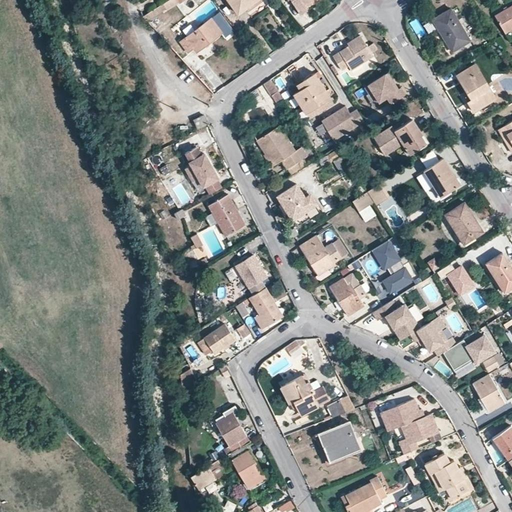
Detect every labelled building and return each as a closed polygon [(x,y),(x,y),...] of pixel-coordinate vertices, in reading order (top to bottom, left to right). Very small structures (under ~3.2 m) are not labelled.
[(167,0),(162,3),(167,11),(178,4),(179,5),(187,0),(167,0)] [(227,0),(238,16),(262,0),(227,0)] [(290,0),(298,12),(305,7),(303,4),(309,0),(290,0)] [(162,3),(145,15),(150,21),(167,11),(162,3)] [(511,5),(495,16),(505,32),(511,28),(511,5)] [(456,18),(449,8),(432,19),(453,51),(470,41),(464,31),(471,27),(463,14),(456,18)] [(196,54),(222,35),(225,39),(235,32),(220,12),(179,40),(187,52),(192,48),(196,54)] [(419,19),(411,22),(418,38),(426,35),(419,19)] [(350,46),(333,56),(341,69),(347,66),(350,70),(373,55),(360,35),(348,43),(350,46)] [(496,99),(475,65),(457,76),(472,100),(468,102),(474,112),(496,99)] [(292,96),(306,116),(332,99),(315,74),(297,86),(300,90),(292,96)] [(387,74),(383,77),(388,86),(393,83),(387,74)] [(388,86),(383,77),(368,87),(379,104),(385,99),(390,106),(405,96),(400,88),(397,90),(393,83),(388,86)] [(279,90),(271,79),(262,84),(270,96),(279,90)] [(363,88),(355,93),(359,99),(367,94),(363,88)] [(279,90),(270,96),(275,104),(284,99),(279,90)] [(364,122),(356,110),(350,114),(345,107),(322,122),(334,141),(364,122)] [(198,130),(208,125),(204,115),(194,120),(198,130)] [(424,136),(414,121),(396,131),(393,127),(375,138),(386,156),(404,144),(411,155),(427,146),(422,137),(424,136)] [(509,138),(511,142),(511,123),(500,131),(505,140),(509,138)] [(269,153),(276,165),(281,162),(287,170),(308,157),(302,147),(296,151),(280,126),(257,140),(266,155),(269,153)] [(210,195),(223,188),(219,181),(221,180),(206,153),(202,155),(198,147),(185,154),(189,163),(204,188),(205,188),(210,195)] [(328,155),(331,161),(341,156),(337,150),(328,155)] [(271,168),(276,165),(269,153),(266,155),(263,156),(271,168)] [(442,153),(422,166),(428,175),(443,199),(464,186),(442,153)] [(428,175),(422,166),(417,169),(423,178),(428,175)] [(297,184),(277,196),(292,222),(319,205),(312,194),(306,198),(297,184)] [(391,199),(381,185),(367,194),(372,202),(376,208),(391,199)] [(372,202),(367,194),(353,203),(358,211),(369,204),(372,202)] [(229,195),(208,206),(212,214),(204,219),(210,229),(218,224),(225,237),(246,225),(229,195)] [(486,235),(467,203),(448,215),(467,247),(486,235)] [(369,204),(358,211),(365,221),(376,214),(369,204)] [(182,209),(174,213),(178,221),(186,217),(182,209)] [(199,234),(192,238),(198,249),(205,246),(199,234)] [(344,258),(335,243),(327,248),(319,235),(302,245),(317,271),(314,273),(320,282),(333,274),(328,267),(344,258)] [(341,239),(335,243),(344,258),(350,254),(341,239)] [(389,242),(373,252),(384,270),(391,266),(397,276),(385,283),(391,293),(414,280),(406,267),(411,264),(407,256),(399,260),(389,242)] [(511,289),(511,262),(507,254),(490,264),(507,292),(511,289)] [(265,282),(269,279),(255,256),(236,267),(254,297),(268,288),(265,282)] [(447,274),(459,294),(474,284),(461,264),(454,269),(451,264),(437,273),(441,278),(447,274)] [(350,292),(343,280),(331,287),(348,317),(364,307),(360,300),(368,295),(362,285),(350,292)] [(286,318),(268,288),(254,297),(242,304),(247,312),(255,307),(261,317),(255,320),(263,332),(286,318)] [(448,303),(454,300),(451,295),(445,298),(448,303)] [(410,335),(417,331),(402,307),(395,311),(389,302),(374,312),(379,319),(387,314),(395,327),(398,325),(406,337),(410,335)] [(232,318),(237,327),(244,322),(239,314),(232,318)] [(417,331),(410,335),(415,343),(417,341),(421,339),(425,345),(430,353),(434,350),(438,357),(446,353),(457,346),(452,338),(448,340),(442,330),(446,327),(439,317),(417,331)] [(398,325),(395,327),(403,339),(406,337),(398,325)] [(226,326),(206,339),(214,353),(215,354),(236,341),(226,326)] [(470,346),(467,340),(457,346),(446,353),(457,370),(474,359),(477,364),(497,351),(487,335),(470,346)] [(214,353),(206,339),(198,343),(208,357),(214,353)] [(302,348),(297,341),(288,349),(292,355),(302,348)] [(502,354),(497,356),(502,366),(507,363),(502,354)] [(497,356),(486,362),(491,372),(502,366),(497,356)] [(221,371),(224,375),(230,372),(228,367),(221,371)] [(179,378),(181,393),(200,382),(193,370),(179,378)] [(507,403),(490,375),(474,384),(491,412),(507,403)] [(290,387),(298,406),(304,418),(321,409),(316,399),(320,397),(315,385),(310,387),(307,379),(290,387)] [(292,409),(298,406),(290,387),(283,390),(292,409)] [(341,400),(347,413),(356,408),(350,396),(341,400)] [(240,435),(247,431),(232,400),(215,409),(229,441),(240,435)] [(432,438),(443,434),(435,415),(428,418),(425,410),(422,411),(418,400),(383,414),(390,432),(403,427),(408,440),(401,443),(407,457),(422,451),(419,444),(432,438)] [(322,436),(329,454),(340,450),(343,459),(364,451),(353,424),(322,436)] [(493,438),(509,460),(511,457),(511,427),(510,425),(493,438)] [(432,438),(435,445),(445,441),(443,434),(432,438)] [(229,441),(222,444),(237,471),(254,462),(240,435),(229,441)] [(340,450),(329,454),(333,464),(343,459),(340,450)] [(205,454),(187,463),(190,470),(208,461),(205,454)] [(427,466),(433,476),(438,473),(445,486),(454,503),(474,492),(462,471),(457,462),(452,465),(447,455),(427,466)] [(208,461),(190,470),(193,475),(211,466),(208,461)] [(209,484),(227,476),(220,463),(193,476),(204,498),(213,494),(209,484)] [(466,469),(462,471),(474,492),(478,490),(466,469)] [(438,473),(433,476),(440,489),(445,486),(438,473)] [(353,505),(348,508),(349,511),(368,511),(370,511),(384,505),(382,501),(389,498),(379,477),(370,481),(372,485),(349,497),(353,505)] [(343,500),(348,508),(353,505),(349,497),(343,500)] [(292,501),(279,506),(281,511),(286,511),(296,508),(292,501)]
